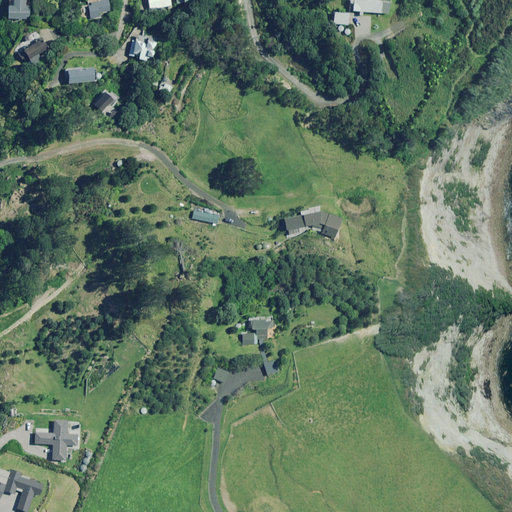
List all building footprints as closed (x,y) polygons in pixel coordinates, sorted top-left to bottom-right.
[(25,7),(25,0),(12,0),(13,7),(6,7),(6,19),(29,20),(29,7),(25,7)] [(88,3),(88,8),(80,9),(81,17),(89,16),(90,19),(100,18),(99,13),(110,12),(108,0),(88,3)] [(171,6),(169,0),(147,0),(149,10),(171,6)] [(352,11),(360,12),(359,16),(363,16),(363,12),(380,14),(381,3),(369,2),(368,0),(349,0),(349,7),(352,7),(352,11)] [(348,14),(332,13),(332,24),(348,25),(348,14)] [(21,49),(22,51),(17,54),(22,63),(26,62),(30,67),(41,61),(37,55),(47,49),(40,38),(35,41),(36,43),(29,47),(28,45),(21,49)] [(147,43),(132,41),(129,56),(139,58),(138,59),(153,62),(156,43),(147,42),(147,43)] [(92,82),(91,68),(67,71),(68,84),(92,82)] [(175,83),(166,79),(159,93),(168,97),(175,83)] [(115,100),(104,91),(93,106),(102,113),(108,105),(110,106),(115,100)] [(218,217),(193,211),(192,219),(217,224),(218,217)] [(341,221),(320,212),(283,220),(285,230),(314,227),(323,230),(321,233),(334,238),(341,221)] [(257,336),(257,340),(267,339),(266,331),(273,328),(270,317),(264,319),(256,318),(256,321),(247,319),(247,329),(250,330),(250,332),(255,332),(255,336),(257,336)] [(241,335),(242,346),(254,345),(253,334),(241,335)] [(263,365),(267,377),(279,373),(275,361),(263,365)] [(217,368),(212,379),(224,384),(229,373),(217,368)] [(50,447),(49,462),(62,463),(64,448),(74,448),(75,437),(64,436),(65,423),(51,423),(51,436),(32,434),(32,446),(50,447)] [(0,501),(3,495),(13,499),(15,493),(23,496),(16,511),(28,511),(34,498),(39,500),(43,489),(35,486),(36,485),(30,482),(30,484),(20,480),(22,476),(9,471),(8,474),(0,470),(0,501)]
